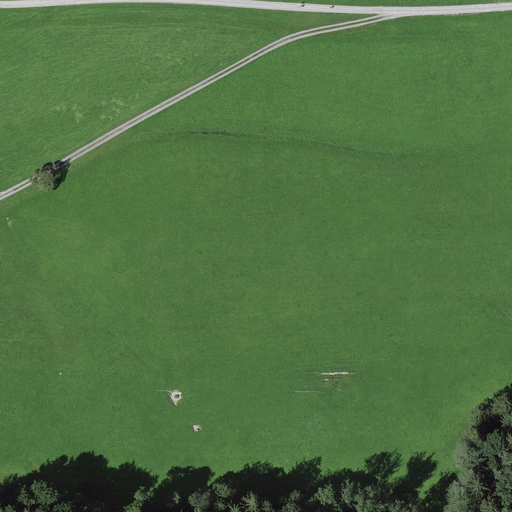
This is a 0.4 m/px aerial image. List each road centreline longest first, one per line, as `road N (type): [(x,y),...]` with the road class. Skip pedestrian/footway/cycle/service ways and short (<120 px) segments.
road 1 (track): [(0,197),(292,36),(400,11)]
road 2 (track): [(193,0),(400,11),(511,6)]
